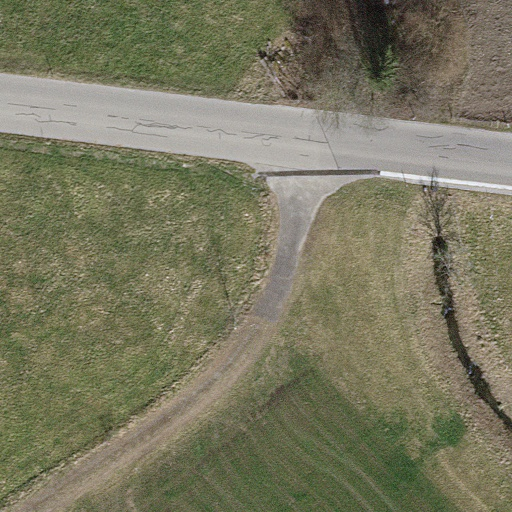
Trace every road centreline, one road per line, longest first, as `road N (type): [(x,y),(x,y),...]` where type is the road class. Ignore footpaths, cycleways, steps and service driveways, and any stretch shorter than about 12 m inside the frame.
road 1 (tertiary): [(0,107),(511,167)]
road 2 (track): [(49,511),(180,425),(258,341),(294,244)]
